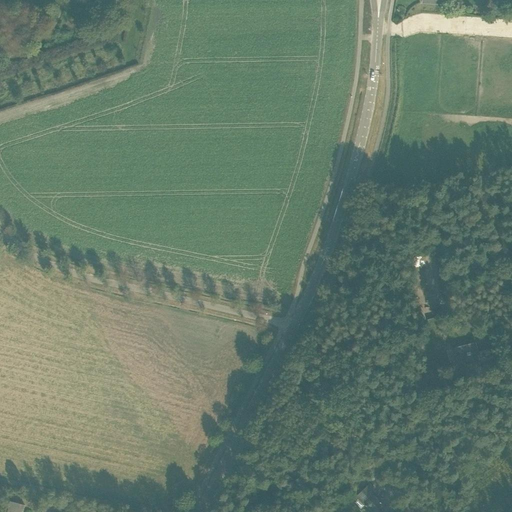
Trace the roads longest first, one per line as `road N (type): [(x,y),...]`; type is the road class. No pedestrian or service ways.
road 1 (tertiary): [(293,326),(333,234),(370,99),(378,11)]
road 2 (unclassified): [(293,326),(81,271),(0,226)]
road 3 (tertiary): [(199,511),(293,326)]
